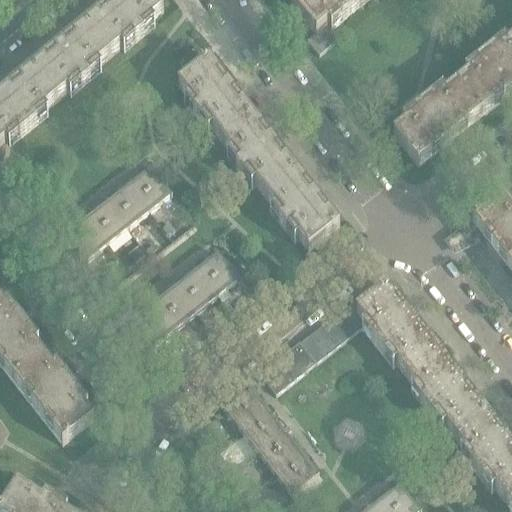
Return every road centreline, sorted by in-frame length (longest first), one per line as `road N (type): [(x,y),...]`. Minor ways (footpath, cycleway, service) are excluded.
road 1 (residential): [(401,232),(155,436)]
road 2 (residential): [(401,232),(221,0)]
road 3 (residential): [(155,436),(0,223)]
road 4 (residential): [(511,370),(401,232)]
road 5 (residential): [(511,144),(401,232)]
